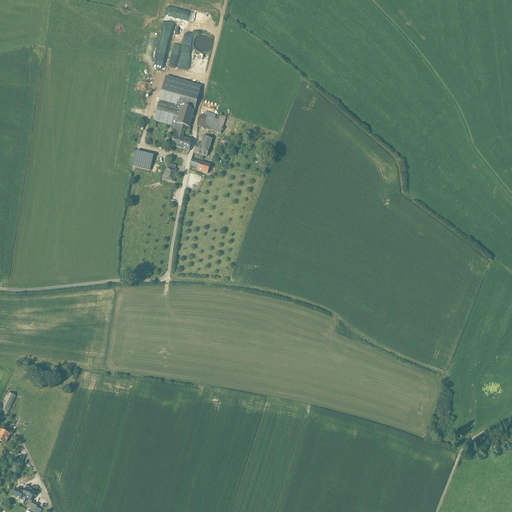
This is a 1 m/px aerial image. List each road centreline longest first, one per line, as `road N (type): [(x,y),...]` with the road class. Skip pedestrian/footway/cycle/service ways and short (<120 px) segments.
road 1 (unclassified): [(0,288),(166,280),(187,173)]
road 2 (track): [(511,419),(464,447),(436,511)]
